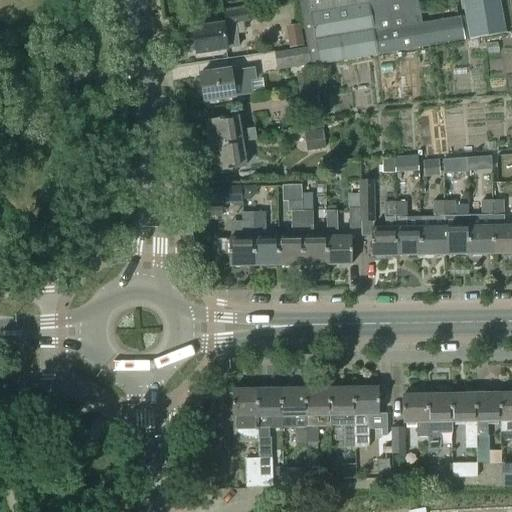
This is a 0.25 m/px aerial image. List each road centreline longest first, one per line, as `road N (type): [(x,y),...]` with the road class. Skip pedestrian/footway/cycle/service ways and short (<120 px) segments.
road 1 (secondary): [(258,328),(511,322)]
road 2 (residential): [(150,204),(149,123),(130,0)]
